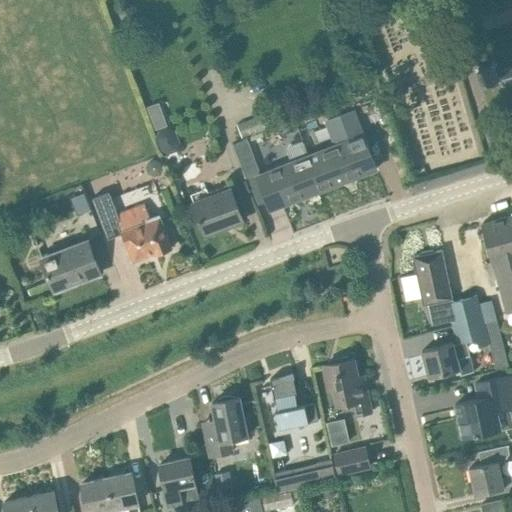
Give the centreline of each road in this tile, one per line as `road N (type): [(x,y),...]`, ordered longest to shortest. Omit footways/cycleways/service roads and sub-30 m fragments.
road 1 (residential): [(0,461),(276,343),(385,316)]
road 2 (tertiary): [(364,221),(0,356)]
road 3 (residential): [(428,511),(385,316)]
road 4 (tertiary): [(511,173),(364,221)]
